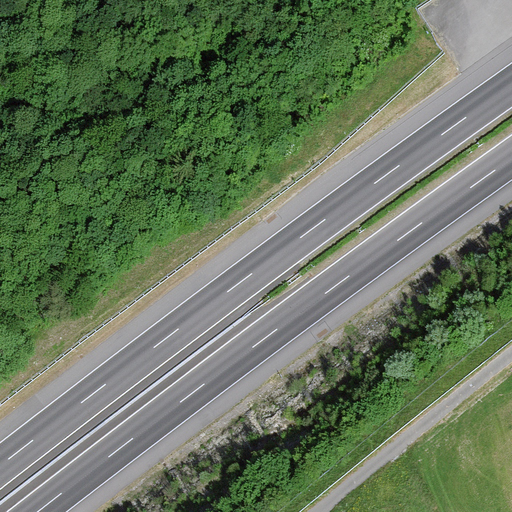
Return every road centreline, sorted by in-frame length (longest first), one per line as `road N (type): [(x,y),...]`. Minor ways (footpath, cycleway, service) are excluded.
road 1 (motorway): [(511,84),(0,466)]
road 2 (motorway): [(38,511),(511,158)]
road 3 (unclassified): [(511,353),(316,511)]
